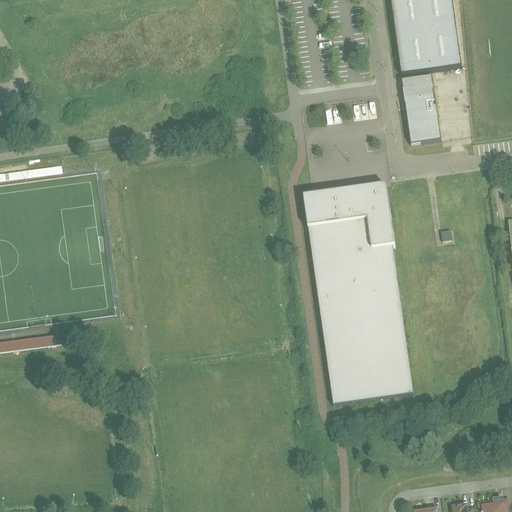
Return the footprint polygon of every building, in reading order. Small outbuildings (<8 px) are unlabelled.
[(390,0),(402,78),(462,69),(452,0),(390,0)] [(403,84),(412,147),(442,143),(433,79),(403,84)] [(0,182),(62,175),(62,171),(61,168),(0,176),(0,182)] [(414,397),(393,249),(396,249),(387,188),(304,200),(309,230),(334,408),(414,397)] [(443,244),(452,243),(453,243),(451,233),(441,234),(443,244)] [(60,339),(0,347),(0,355),(61,347),(60,339)] [(479,511),(509,511),(510,510),(504,511),(502,501),(494,502),(495,503),(479,505),(479,511)]
